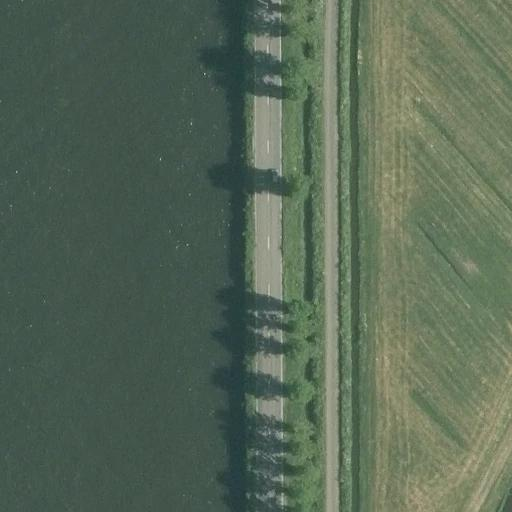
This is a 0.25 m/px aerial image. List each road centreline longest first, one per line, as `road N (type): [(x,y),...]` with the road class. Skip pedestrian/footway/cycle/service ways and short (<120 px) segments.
road 1 (unclassified): [(331,0),(333,511)]
road 2 (tertiary): [(273,0),(274,511)]
